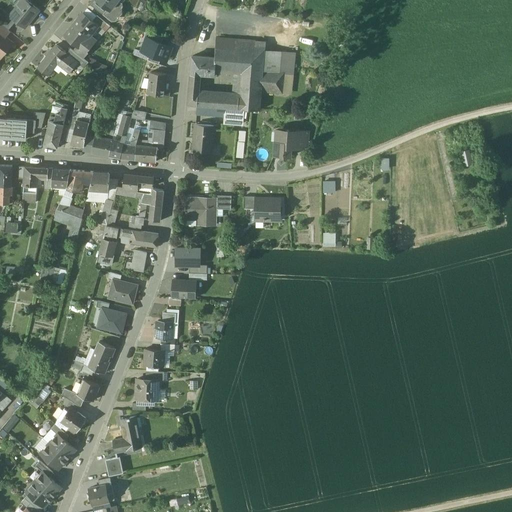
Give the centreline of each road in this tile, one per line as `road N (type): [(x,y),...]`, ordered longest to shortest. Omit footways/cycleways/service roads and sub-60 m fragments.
road 1 (residential): [(172,171),(159,265),(61,511)]
road 2 (track): [(306,176),(511,106)]
road 3 (residential): [(172,171),(203,0)]
road 4 (residential): [(0,157),(172,171)]
road 5 (residential): [(172,171),(306,176)]
